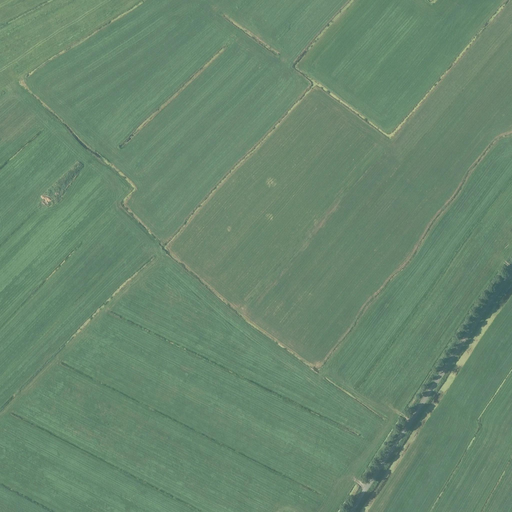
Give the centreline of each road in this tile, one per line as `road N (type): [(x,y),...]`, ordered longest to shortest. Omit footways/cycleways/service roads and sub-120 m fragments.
road 1 (unclassified): [(441,374),(351,511)]
road 2 (unclassified): [(441,374),(511,271)]
